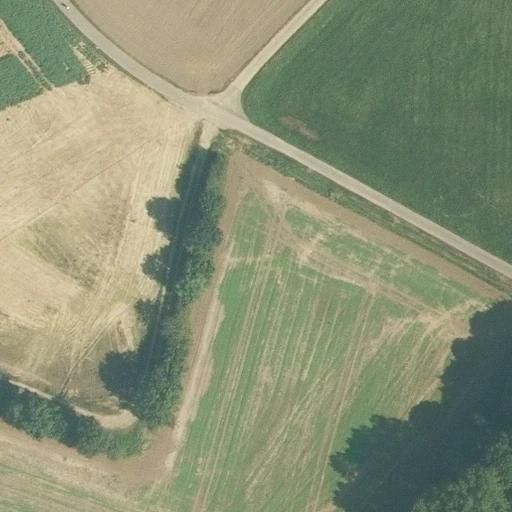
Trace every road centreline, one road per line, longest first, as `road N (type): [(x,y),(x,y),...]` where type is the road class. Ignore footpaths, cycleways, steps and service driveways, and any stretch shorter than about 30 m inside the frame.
road 1 (track): [(319,0),(231,98),(149,424),(138,434),(102,432),(0,388)]
road 2 (track): [(511,274),(151,84),(64,0)]
